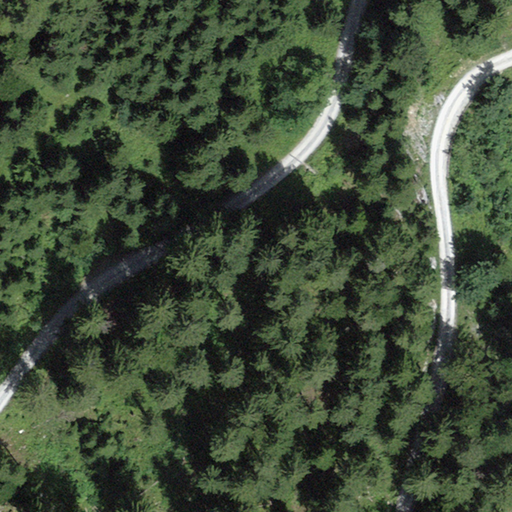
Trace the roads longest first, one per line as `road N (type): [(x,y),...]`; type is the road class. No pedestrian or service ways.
road 1 (track): [(365,0),(315,141),(251,199),(145,259),(64,325),(0,404)]
road 2 (track): [(401,511),(454,343),(442,180),(461,96),(511,55)]
